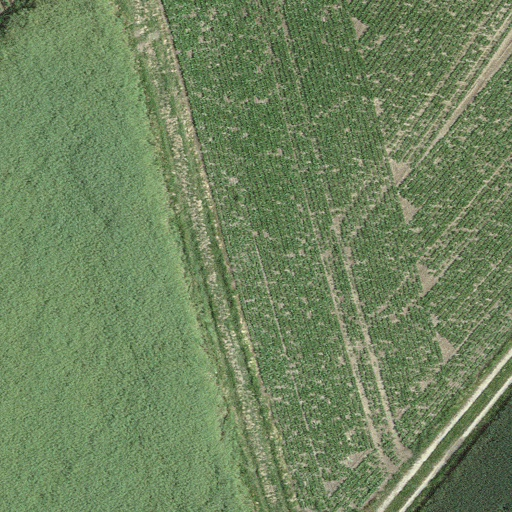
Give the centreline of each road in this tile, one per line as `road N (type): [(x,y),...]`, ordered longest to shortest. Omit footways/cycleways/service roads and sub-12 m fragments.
road 1 (track): [(274,511),(120,0)]
road 2 (track): [(386,511),(511,360)]
